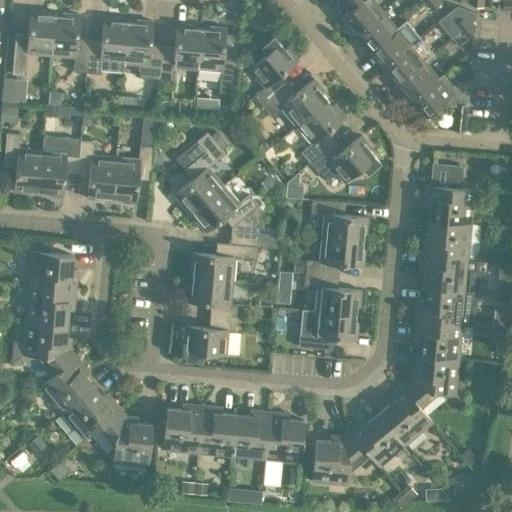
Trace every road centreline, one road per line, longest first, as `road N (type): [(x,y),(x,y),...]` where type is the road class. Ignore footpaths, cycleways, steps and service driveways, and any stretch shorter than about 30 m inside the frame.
road 1 (residential): [(148,365),(330,383),(368,370),(382,344),(404,137)]
road 2 (residential): [(404,137),(282,0)]
road 3 (residential): [(148,365),(161,246),(149,233),(110,228)]
road 4 (residential): [(110,228),(101,333),(124,361),(148,365)]
